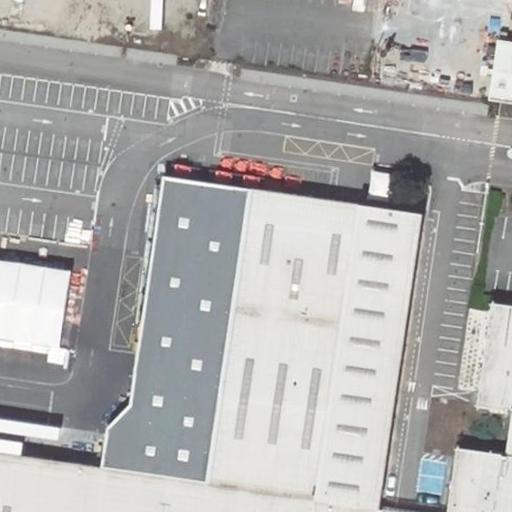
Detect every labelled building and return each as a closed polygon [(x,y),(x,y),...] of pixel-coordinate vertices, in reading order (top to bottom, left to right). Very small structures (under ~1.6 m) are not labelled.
[(511,43),(499,42),(490,101),(511,104),(511,43)] [(373,197),(395,201),(399,175),(376,172),(373,197)] [(251,190),(166,177),(131,408),(110,430),(103,471),(208,486),(251,190)] [(0,511),(379,511),(424,216),(251,190),(208,486),(103,471),(0,455),(0,511)] [(75,277),(0,265),(0,306),(69,316),(75,277)] [(511,511),(511,307),(493,304),(478,408),(511,412),(511,415),(506,455),(458,448),(448,511),(511,511)]
